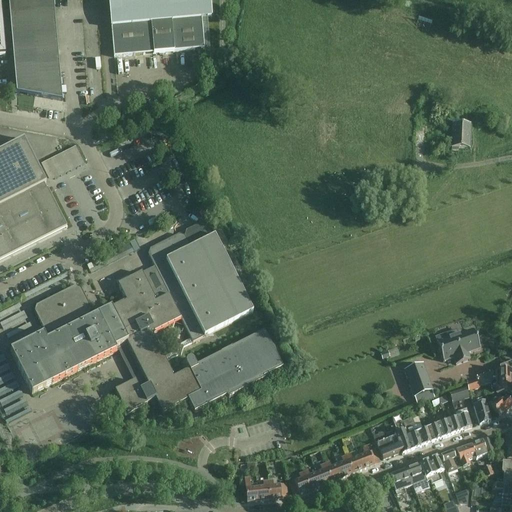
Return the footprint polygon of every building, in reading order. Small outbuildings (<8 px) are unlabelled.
[(8,4),(11,34),(55,30),(53,0),(8,4)] [(211,20),(208,0),(108,0),(111,28),(113,58),(204,50),(201,21),(211,20)] [(11,34),(13,64),(58,60),(55,30),(11,34)] [(62,102),(58,60),(13,64),(16,94),(62,102)] [(469,149),(470,127),(456,126),(456,123),(452,123),(451,149),(451,151),(458,151),(458,149),(469,149)] [(47,139),(50,145),(57,142),(54,136),(47,139)] [(0,261),(66,228),(47,190),(46,190),(44,186),(46,184),(24,140),(0,152),(0,261)] [(75,147),(45,162),(54,179),(84,164),(75,147)] [(184,237),(179,236),(151,250),(152,252),(150,256),(148,257),(168,297),(155,304),(154,302),(155,301),(141,275),(117,287),(126,303),(124,304),(123,304),(103,314),(87,322),(85,317),(88,315),(90,310),(80,290),(75,288),(36,308),(34,313),(44,333),(45,333),(44,337),(43,336),(10,353),(31,396),(118,352),(122,360),(134,383),(115,393),(127,416),(147,406),(147,405),(155,401),(162,415),(187,402),(194,414),(226,398),(227,400),(264,382),(263,380),(282,370),(275,356),(275,353),(273,349),(270,347),(264,334),(231,350),(231,349),(220,355),(196,368),(193,363),(192,361),(190,360),(188,361),(186,362),(185,364),(186,366),(188,371),(173,379),(172,377),(165,362),(178,356),(180,357),(183,348),(192,344),(252,314),(245,300),(253,296),(229,249),(222,253),(214,238),(190,250),(184,237)] [(135,240),(129,243),(134,253),(140,250),(135,240)] [(65,273),(24,294),(26,299),(68,278),(65,273)] [(18,302),(0,311),(0,316),(20,306),(18,302)] [(24,311),(0,322),(0,323),(3,329),(27,317),(24,311)] [(30,322),(7,335),(9,338),(32,326),(30,322)] [(463,329),(438,337),(440,343),(446,362),(457,358),(459,365),(473,360),(471,353),(483,349),(476,330),(465,334),(463,329)] [(388,343),(393,362),(406,359),(402,340),(388,343)] [(438,398),(425,360),(406,366),(419,404),(438,398)] [(7,362),(0,365),(0,373),(10,368),(7,362)] [(493,374),(493,385),(511,383),(511,377),(511,373),(511,365),(499,370),(499,374),(493,374)] [(11,371),(0,376),(0,384),(15,377),(11,371)] [(16,380),(0,388),(0,395),(19,386),(16,380)] [(465,385),(466,386),(468,393),(479,389),(477,382),(476,382),(465,385)] [(511,395),(511,383),(493,385),(493,395),(496,395),(496,396),(511,395)] [(21,389),(0,399),(0,400),(2,406),(24,395),(21,389)] [(452,405),(462,402),(468,400),(465,390),(459,392),(459,394),(449,397),(452,405)] [(444,398),(438,400),(440,405),(440,406),(446,404),(444,398)] [(25,399),(4,409),(7,415),(28,405),(25,399)] [(498,419),(511,407),(505,399),(498,405),(495,402),(488,408),(498,419)] [(462,402),(452,405),(456,416),(457,420),(462,433),(471,430),(471,429),(466,413),(462,402)] [(479,426),(490,423),(484,405),(473,408),(479,426)] [(30,408),(5,420),(7,424),(9,422),(31,411),(30,408)] [(457,420),(447,424),(453,437),(462,433),(457,420)] [(447,424),(437,427),(443,441),(453,437),(447,424)] [(437,427),(418,435),(423,448),(443,441),(437,427)] [(407,434),(405,435),(413,452),(423,448),(418,435),(416,430),(407,434)] [(394,436),(392,437),(399,455),(401,454),(402,457),(413,452),(405,435),(404,432),(394,436)] [(382,461),(399,455),(392,437),(386,439),(384,435),(373,439),(375,444),(382,461)] [(482,442),(481,442),(486,457),(494,454),(489,440),(482,443),(482,442)] [(481,442),(470,446),(475,460),(475,461),(486,457),(481,442)] [(467,462),(475,460),(470,446),(455,452),(456,453),(460,463),(456,465),(458,470),(461,469),(462,469),(468,467),(467,462)] [(364,456),(357,458),(363,471),(379,465),(374,452),(368,454),(367,449),(362,451),(364,456)] [(456,453),(453,453),(441,458),(444,466),(443,467),(446,476),(456,472),(456,471),(458,470),(456,465),(460,463),(456,453)] [(350,456),(345,458),(352,475),(363,471),(357,458),(352,460),(350,456)] [(342,464),(336,466),(341,479),(352,475),(345,458),(341,459),(342,464)] [(419,466),(423,477),(426,483),(429,481),(432,485),(441,482),(438,475),(443,473),(438,459),(419,466)] [(329,464),(324,466),(331,484),(341,479),(336,466),(330,469),(329,464)] [(499,468),(502,468),(501,476),(502,476),(503,476),(511,476),(511,464),(502,464),(499,464),(499,468)] [(321,472),(315,475),(320,488),(331,484),(324,466),(319,468),(321,472)] [(418,467),(406,471),(410,479),(409,479),(412,487),(415,495),(428,491),(426,485),(423,477),(422,477),(418,467)] [(485,480),(493,477),(489,467),(481,471),(485,480)] [(394,493),(412,487),(409,479),(410,479),(406,471),(389,477),(394,493)] [(307,472),(302,474),(310,492),(320,488),(315,475),(309,477),(307,472)] [(302,474),(299,476),(298,476),(300,481),(288,485),(293,498),(310,492),(302,474)] [(496,481),(495,487),(497,487),(511,488),(511,476),(503,476),(502,482),(496,481)] [(249,479),(244,480),(246,504),(258,503),(256,489),(250,490),(249,479)] [(272,482),(267,483),(269,502),(287,500),(285,486),(273,487),(272,482)] [(263,488),(256,489),(258,503),(269,502),(267,483),(262,483),(263,488)] [(502,494),(501,499),(511,499),(511,488),(497,487),(495,487),(492,488),(491,493),(502,494)] [(471,491),(471,498),(481,498),(481,489),(471,491)] [(458,506),(467,507),(469,491),(455,496),(458,506)] [(501,504),(492,503),(492,510),(511,511),(511,499),(501,499),(501,504)] [(442,506),(444,511),(447,511),(455,509),(452,503),(442,506)]
